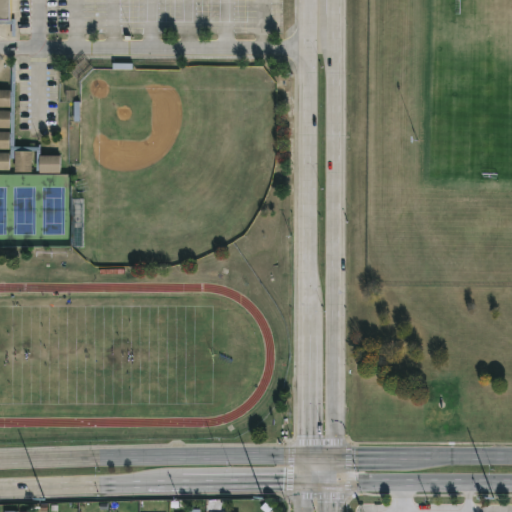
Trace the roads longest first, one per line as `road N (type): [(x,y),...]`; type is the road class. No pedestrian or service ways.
road 1 (secondary): [(308,0),(305,455)]
road 2 (secondary): [(331,455),(333,0)]
road 3 (secondary): [(0,487),(305,481)]
road 4 (secondary): [(305,455),(0,460)]
road 5 (secondary): [(511,455),(331,455)]
